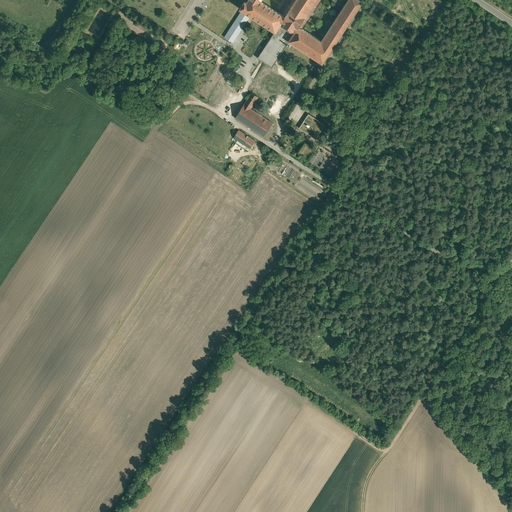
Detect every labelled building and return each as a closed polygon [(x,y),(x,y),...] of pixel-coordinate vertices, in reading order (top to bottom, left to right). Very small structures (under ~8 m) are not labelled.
[(258,59),(273,69),(290,43),(323,64),(326,60),(363,2),(359,0),(347,0),(346,1),(344,0),(246,0),(246,1),(245,0),(243,0),(243,1),(239,8),(243,10),(225,38),(233,44),(251,16),(276,32),(258,59)] [(209,102),(216,107),(239,72),(232,67),(209,102)] [(291,84),(272,72),(267,81),(277,88),(275,90),(284,95),(291,84)] [(253,92),(236,118),(265,137),(275,122),(253,109),(261,97),(253,92)] [(301,127),(317,138),(327,122),(310,112),(301,127)] [(238,130),(233,138),(250,148),(255,140),(238,130)] [(291,140),(283,152),(293,158),(301,147),(291,140)] [(232,152),(237,145),(233,142),(228,149),(232,152)] [(272,170),(274,166),(268,161),(265,165),(272,170)]
